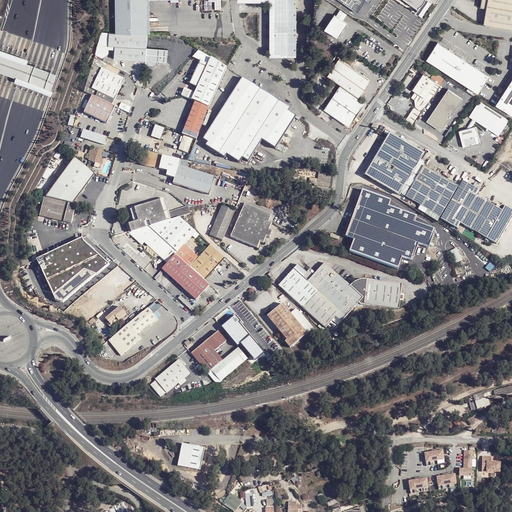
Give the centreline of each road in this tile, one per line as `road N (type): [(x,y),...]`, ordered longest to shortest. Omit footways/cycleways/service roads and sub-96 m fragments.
road 1 (unclassified): [(148,95),(126,137),(102,228),(107,246),(193,326)]
road 2 (unclassified): [(193,326),(332,210),(350,145)]
road 3 (motorway): [(0,185),(33,134),(51,85),(65,0)]
road 4 (residential): [(0,428),(42,431),(93,483),(125,491),(145,511)]
road 5 (unclassified): [(350,145),(439,13)]
road 6 (unclassified): [(70,341),(97,373),(118,378),(142,369),(193,326)]
road 7 (residential): [(251,438),(339,424),(395,440)]
road 8 (primary): [(9,364),(97,447)]
